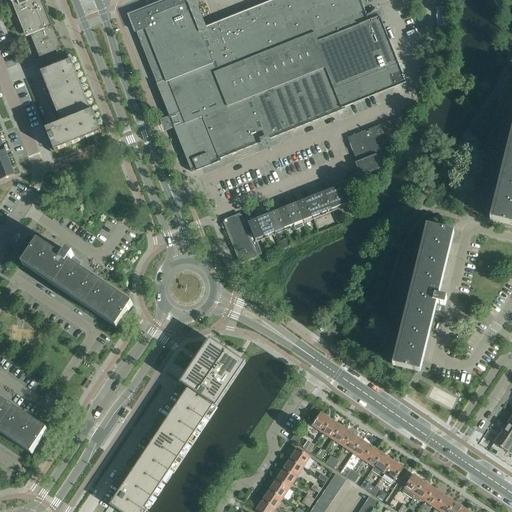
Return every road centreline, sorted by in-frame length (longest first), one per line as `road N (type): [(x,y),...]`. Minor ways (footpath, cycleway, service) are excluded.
road 1 (secondary): [(77,7),(174,264)]
road 2 (secondary): [(165,305),(29,511)]
road 3 (residential): [(0,375),(45,407),(94,334),(19,280)]
road 4 (secondary): [(49,511),(179,315)]
road 5 (secondary): [(170,199),(97,0)]
road 6 (residential): [(209,179),(220,213),(344,163),(331,130)]
road 7 (residential): [(331,130),(406,99),(415,74),(386,0)]
road 8 (residential): [(220,511),(237,486),(264,467),(274,430),(322,365)]
road 9 (residential): [(21,208),(39,172),(0,68)]
road 10 (tertiary): [(442,446),(322,365)]
road 11 (residential): [(121,228),(100,259),(21,208)]
road 12 (residential): [(209,179),(331,130)]
road 13 (tertiary): [(322,365),(213,299)]
